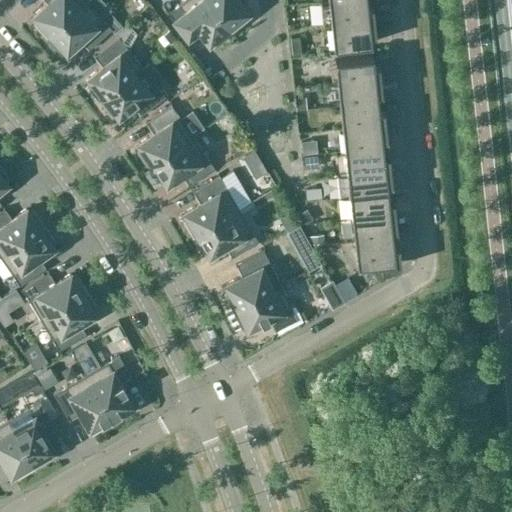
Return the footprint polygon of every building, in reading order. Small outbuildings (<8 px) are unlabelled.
[(32,21),(45,36),(86,0),(85,0),(49,0),(33,15),(35,18),(32,21)] [(86,0),(45,36),(59,52),(62,48),(65,51),(83,36),(92,45),(111,28),(86,0)] [(215,44),(231,31),(206,0),(182,0),(167,12),(187,37),(197,29),(208,43),(212,40),(215,44)] [(206,0),(231,31),(247,18),(243,14),(247,11),(238,0),(206,0)] [(330,23),(373,19),(372,4),(366,5),(365,0),(334,0),(328,1),(330,23)] [(375,33),(373,19),(330,23),(333,47),(370,43),(369,34),(375,33)] [(86,84),(98,100),(141,66),(118,36),(98,52),(106,62),(87,77),(90,80),(86,84)] [(378,63),(373,64),(372,55),(334,59),(336,82),(379,78),(378,63)] [(141,66),(98,100),(111,116),(115,112),(118,116),(136,102),(144,112),(164,96),(156,85),(148,91),(134,73),(142,67),(141,66)] [(381,92),(379,78),(336,82),(339,105),(377,101),(376,93),(381,92)] [(303,97),(294,98),(295,108),(304,107),(303,97)] [(341,128),(384,123),(383,109),(378,109),(377,101),(339,105),(341,128)] [(135,149),(147,166),(192,135),(171,104),(150,119),(157,129),(137,143),(140,146),(135,149)] [(386,137),(384,123),(341,128),(344,150),(382,146),(381,138),(386,137)] [(192,135),(147,166),(158,183),(163,180),(165,183),(185,170),(192,181),(213,166),(192,135)] [(313,139),(299,141),(300,154),(315,152),(313,139)] [(346,173),(389,168),(388,154),(383,154),(382,146),(344,150),(344,152),(336,153),(338,172),(346,171),(346,173)] [(391,183),(389,168),(346,173),(349,196),(387,192),(386,183),(391,183)] [(181,218),(191,236),(238,208),(219,176),(197,189),(204,200),(183,212),(186,216),(181,218)] [(351,218),(394,214),(393,199),(387,200),(387,192),(349,196),(351,218)] [(0,254),(43,224),(32,209),(28,211),(25,208),(6,221),(0,212),(0,254)] [(238,208),(191,236),(202,253),(206,251),(208,254),(229,242),(235,253),(257,240),(238,208)] [(396,228),(394,214),(351,218),(354,241),(391,237),(391,229),(396,228)] [(54,240),(43,224),(0,254),(0,257),(19,285),(40,271),(33,261),(53,247),(50,243),(54,240)] [(298,225),(287,231),(292,240),(303,234),(298,225)] [(356,264),(379,262),(380,267),(400,265),(398,246),(392,246),(391,237),(354,241),(356,264)] [(231,308),(280,284),(279,283),(271,287),(261,267),(269,262),(263,250),(240,261),(246,273),(225,283),(227,288),(222,290),(231,308)] [(39,319),(86,291),(76,274),(72,277),(70,273),(49,285),(43,274),(21,288),(39,319)] [(321,287),(332,307),(344,301),(332,281),(321,287)] [(297,318),(280,284),(231,308),(240,326),(245,324),(247,328),(268,318),(274,329),(297,318)] [(96,307),(86,291),(39,319),(58,350),(80,337),(74,326),(94,314),(92,310),(96,307)] [(85,374),(110,416),(117,412),(119,417),(134,408),(124,390),(120,382),(130,376),(118,355),(85,374)] [(30,371),(0,388),(0,404),(37,383),(30,371)] [(103,420),(110,416),(85,374),(52,393),(65,415),(76,408),(91,433),(106,425),(103,420)] [(7,420),(34,467),(52,457),(49,452),(53,450),(41,429),(52,423),(39,401),(7,420)] [(17,477),(34,467),(7,420),(0,423),(0,460),(1,459),(10,475),(14,472),(17,477)]
